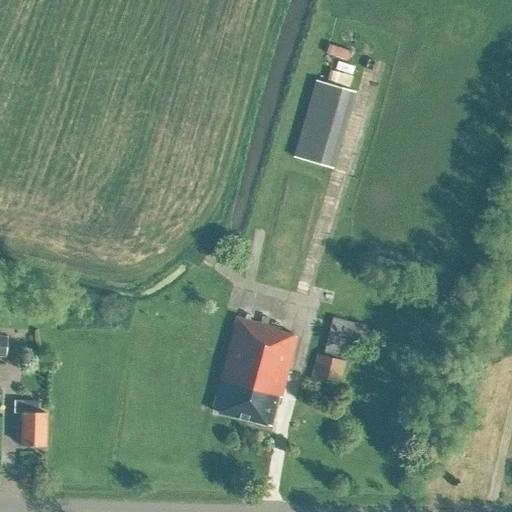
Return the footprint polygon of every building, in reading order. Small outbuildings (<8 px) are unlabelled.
[(326,43),(323,52),(345,59),(348,50),(326,43)] [(333,169),(356,92),(314,79),(291,156),(333,169)] [(279,396),(282,385),(295,336),(278,331),(279,328),(235,316),(210,409),(216,411),(216,412),(266,425),(266,424),(269,425),(276,396),(279,396)] [(321,355),(344,361),(349,340),(369,346),(373,327),(331,316),(321,355)] [(344,361),(321,355),(316,354),(309,379),(338,385),(344,361)] [(43,445),(44,412),(37,412),(37,401),(12,400),(12,412),(21,412),(20,445),(43,445)]
